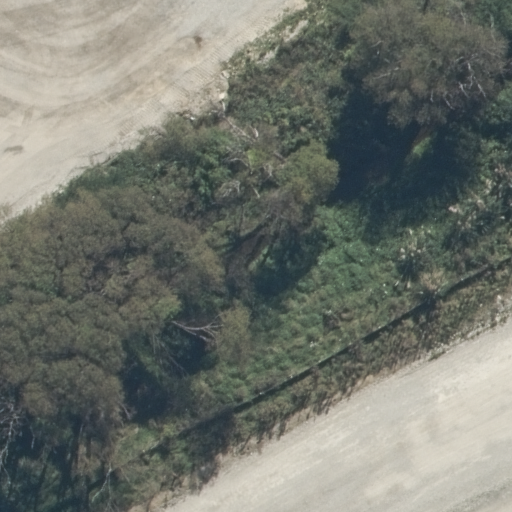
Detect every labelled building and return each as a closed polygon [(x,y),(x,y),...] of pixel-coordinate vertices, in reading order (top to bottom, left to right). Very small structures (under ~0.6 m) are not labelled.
[(0,0),(0,27),(38,0),(0,0)] [(83,0),(74,6),(86,26),(127,0),(83,0)] [(285,0),(238,0),(253,23),(286,1),(285,0)] [(0,76),(37,49),(19,24),(0,38),(0,76)] [(92,30),(22,80),(39,104),(4,129),(54,200),(117,155),(72,91),(114,62),(92,30)] [(175,91),(141,39),(116,56),(150,108),(175,91)] [(0,112),(24,95),(11,77),(0,85),(0,112)] [(511,285),(488,305),(511,334),(511,285)] [(511,424),(511,369),(471,322),(411,374),(480,453),(511,424)] [(452,442),(400,379),(372,401),(424,465),(452,442)] [(277,511),(301,484),(265,453),(215,511),(277,511)]
